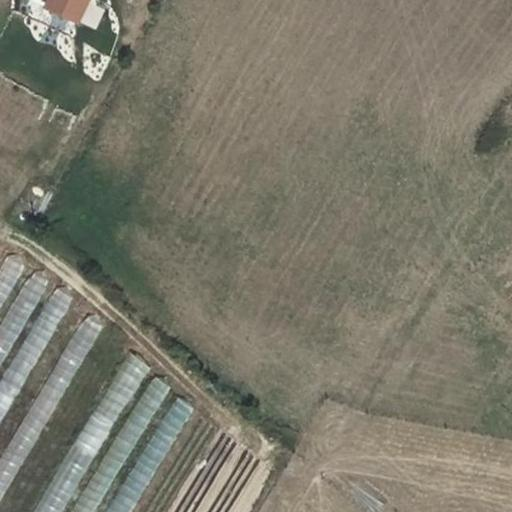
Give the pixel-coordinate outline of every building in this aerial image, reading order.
[(81,0),(44,0),(43,2),(72,17),(81,0)] [(0,268),(0,307),(24,266),(7,256),(0,268)] [(0,330),(0,364),(49,282),(34,273),(0,330)] [(0,385),(0,422),(73,299),(57,289),(0,385)] [(0,460),(0,500),(106,321),(91,312),(0,460)] [(63,511),(151,368),(131,356),(36,511),(63,511)] [(96,511),(172,387),(155,377),(73,511),(96,511)] [(133,511),(196,408),(178,397),(108,511),(133,511)]
